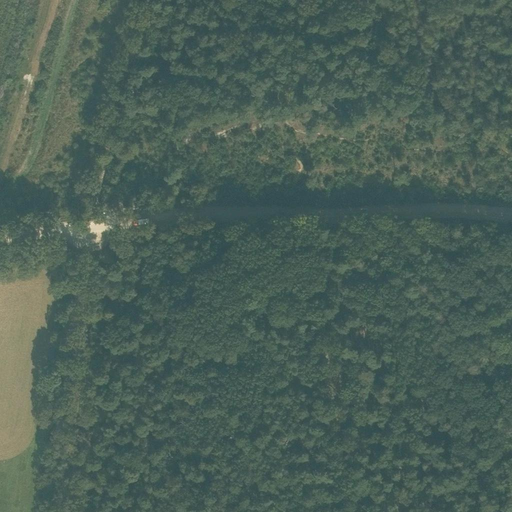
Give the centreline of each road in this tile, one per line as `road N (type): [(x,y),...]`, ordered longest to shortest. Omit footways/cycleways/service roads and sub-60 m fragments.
road 1 (track): [(90,228),(69,511)]
road 2 (track): [(266,212),(511,217)]
road 3 (track): [(136,0),(90,228)]
road 4 (track): [(90,228),(266,212)]
